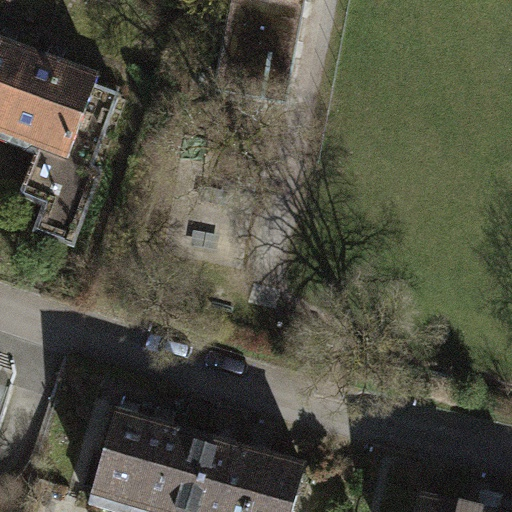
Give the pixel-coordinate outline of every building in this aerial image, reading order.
[(235,0),(220,87),(281,98),(298,0),(235,0)] [(0,41),(0,131),(29,52),(0,41)] [(29,52),(0,131),(0,141),(35,154),(19,197),(74,217),(118,95),(94,85),(97,77),(29,52)] [(154,509),(178,431),(114,412),(87,503),(118,511),(130,511),(134,503),(154,509)] [(163,511),(222,511),(241,450),(178,431),(154,509),(163,511)] [(292,511),(305,468),(241,450),(222,511),(292,511)] [(486,511),(420,498),(416,511),(486,511)]
